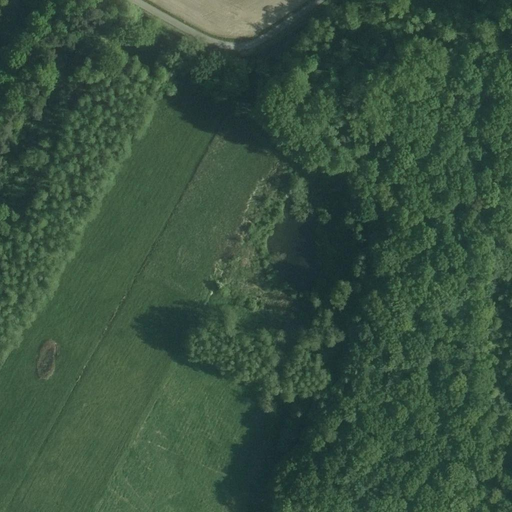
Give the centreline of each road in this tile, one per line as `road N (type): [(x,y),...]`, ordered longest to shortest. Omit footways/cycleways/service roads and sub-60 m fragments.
road 1 (unclassified): [(132,0),(228,46),(263,39),(321,0)]
road 2 (track): [(263,511),(262,472),(292,395)]
